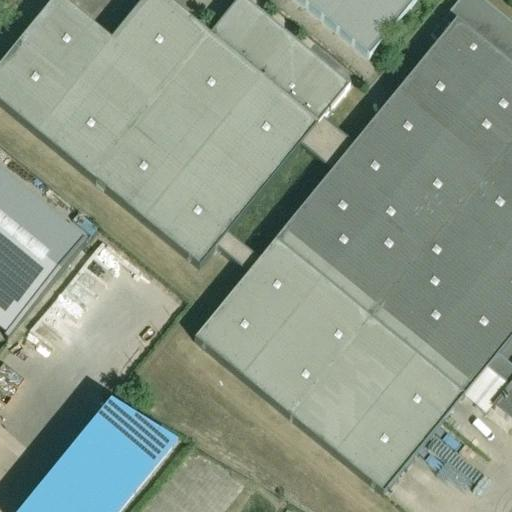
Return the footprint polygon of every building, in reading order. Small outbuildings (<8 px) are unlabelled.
[(52,4),(0,69),(0,118),(198,275),(340,95),(239,15),(214,46),(155,0),(147,0),(109,49),(52,4)] [(437,55),(195,350),(383,503),(511,345),(511,32),(472,0),(457,0),(423,43),(437,55)] [(311,0),(299,16),(362,66),(415,0),(311,0)] [(333,126),(313,154),(339,172),(358,144),(333,126)] [(0,330),(7,336),(88,235),(0,165),(0,330)] [(235,242),(230,258),(244,263),(249,248),(235,242)] [(511,398),(501,412),(511,421),(511,398)] [(110,412),(26,511),(127,511),(170,462),(110,412)]
